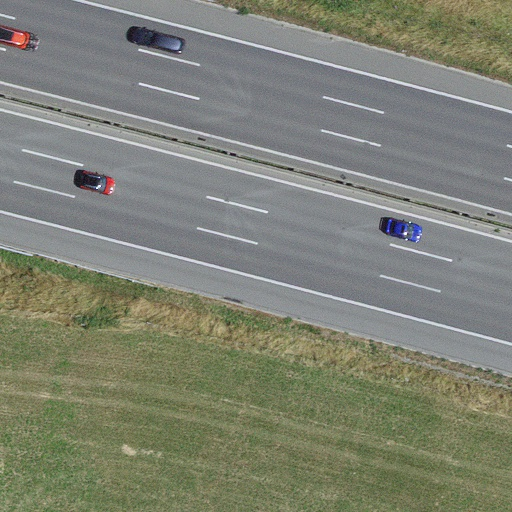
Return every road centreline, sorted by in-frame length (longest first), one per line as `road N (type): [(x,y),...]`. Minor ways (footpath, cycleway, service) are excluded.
road 1 (motorway): [(511,164),(0,32)]
road 2 (motorway): [(0,162),(511,294)]
